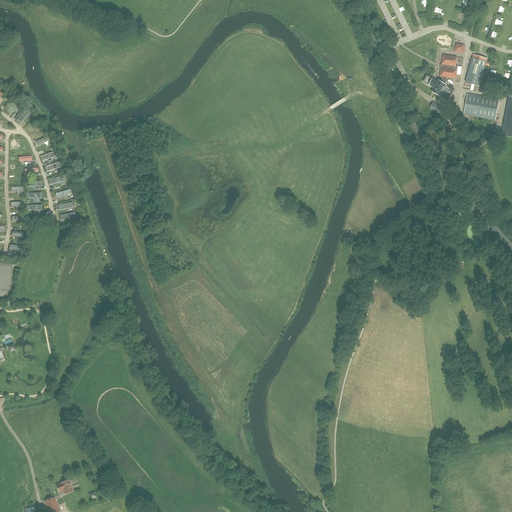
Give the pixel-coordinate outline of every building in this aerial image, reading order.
[(453,52),(464,53),(465,46),(464,46),(464,45),(455,43),(455,48),(454,48),(453,52)] [(486,62),(487,58),(473,54),(466,82),(479,86),(485,61),(486,62)] [(456,67),(457,57),(442,55),(441,64),(440,67),(441,67),(439,76),(442,77),(442,79),(441,82),(439,80),(438,81),(433,78),(426,89),(445,100),(452,90),(444,85),(447,81),(447,77),(456,79),(457,69),(455,69),(455,67),(456,67)] [(495,120),(498,99),(468,93),(464,114),(495,120)] [(511,96),(511,97),(503,136),(511,137),(511,96)] [(3,108),(9,113),(14,108),(9,102),(3,108)] [(436,105),(433,109),(442,116),(445,112),(436,105)] [(16,120),(20,123),(29,112),(25,109),(16,120)] [(37,146),(48,141),(46,136),(35,141),(37,146)] [(42,161),(56,156),(54,151),(40,156),(42,161)] [(47,171),(60,167),(59,162),(45,167),(47,171)] [(49,179),(50,184),(64,180),(63,176),(49,179)] [(15,343),(2,347),(4,354),(5,353),(7,361),(19,357),(15,343)] [(73,490),(69,480),(60,483),(61,483),(56,485),(59,491),(63,489),(65,493),(73,490)] [(56,511),(60,511),(55,497),(44,501),(48,511),(56,511)]
